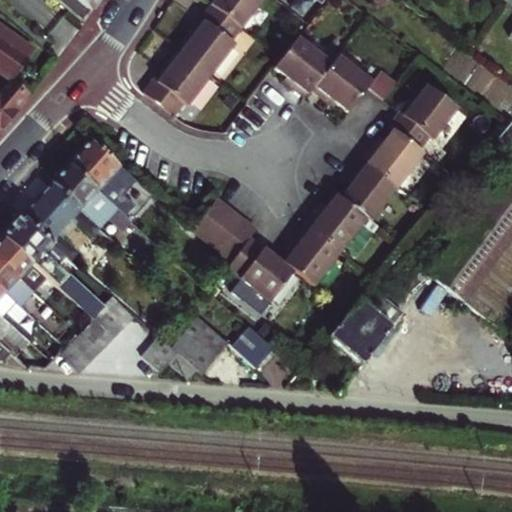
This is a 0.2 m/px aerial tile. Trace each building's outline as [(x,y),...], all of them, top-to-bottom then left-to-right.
[(91,9),(78,0),(53,0),(81,22),(91,9)] [(78,0),(91,9),(96,0),(78,0)] [(217,0),(211,9),(243,32),(266,0),(217,0)] [(236,51),(232,47),(243,32),(211,9),(201,23),(205,26),(182,57),(214,81),(236,51)] [(0,126),(27,96),(8,83),(0,96),(0,71),(11,79),(32,50),(0,27),(0,126)] [(303,101),(309,92),(332,62),(297,36),(279,60),(271,71),(289,84),(285,88),(303,101)] [(159,88),(155,85),(145,99),(177,122),(186,110),(190,114),(214,81),(182,57),(159,88)] [(332,62),(309,92),(327,105),(330,102),(346,114),(365,89),(381,101),(393,85),(377,73),(370,83),(335,58),(332,62)] [(385,128),(389,131),(416,151),(426,137),(431,140),(454,110),(423,86),(400,116),(396,113),(385,128)] [(511,165),(428,277),(496,328),(511,305),(511,125),(511,124),(490,148),(511,163),(511,165)] [(372,144),(360,161),(395,187),(421,154),(416,151),(389,131),(377,147),(372,144)] [(133,180),(90,142),(67,167),(127,222),(138,209),(121,193),(133,180)] [(360,161),(347,178),(351,181),(338,198),(365,218),(369,221),(395,187),(360,161)] [(127,222),(67,167),(50,186),(99,231),(108,239),(117,228),(133,243),(141,234),(127,222)] [(57,237),(72,221),(92,239),(99,231),(50,186),(20,219),(64,259),(69,264),(77,256),(57,237)] [(320,213),(315,209),(303,226),(338,253),(365,218),(338,198),(334,195),(320,213)] [(226,210),(213,200),(189,231),(193,235),(202,241),(226,210)] [(226,210),(202,241),(215,251),(240,220),(226,210)] [(64,259),(20,219),(1,239),(57,289),(93,321),(102,310),(57,269),(64,259)] [(240,220),(215,251),(229,261),(248,236),(253,230),(240,220)] [(294,246),(282,262),(289,267),(313,286),(338,253),(303,226),(290,243),(294,246)] [(229,261),(225,267),(240,278),(231,290),(251,305),(257,304),(263,296),(265,297),(289,267),(282,262),(263,247),(248,236),(229,261)] [(1,239),(0,240),(0,264),(44,304),(57,289),(1,239)] [(0,264),(0,291),(14,304),(21,311),(25,305),(38,316),(47,306),(44,304),(0,264)] [(0,291),(0,318),(26,341),(31,346),(35,341),(13,321),(5,315),(14,304),(0,291)] [(349,313),(327,339),(361,366),(400,315),(368,291),(349,313)] [(80,375),(131,319),(111,301),(102,310),(93,321),(57,361),(73,374),(80,375)] [(21,311),(14,304),(5,315),(13,321),(21,311)] [(0,318),(0,347),(9,356),(11,357),(26,341),(0,318)] [(184,367),(198,380),(227,348),(207,330),(178,362),(184,367)] [(248,331),(230,350),(255,373),(273,353),(248,331)] [(178,362),(152,338),(134,358),(153,374),(161,365),(176,377),(184,367),(178,362)] [(0,347),(0,363),(2,363),(9,356),(0,347)]
